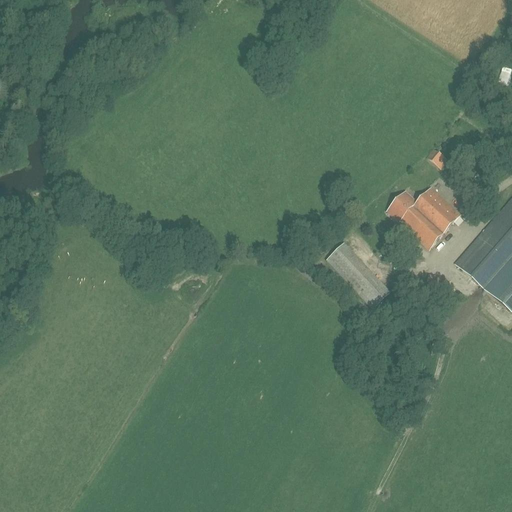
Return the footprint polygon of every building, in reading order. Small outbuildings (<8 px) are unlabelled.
[(434,152),(427,160),(440,171),(447,163),(434,152)] [(402,197),(444,235),(460,218),(430,191),(417,205),(405,194),(402,197)] [(444,235),(402,197),(387,214),(428,252),(444,235)] [(511,315),(511,200),(455,266),(488,294),(511,315)] [(326,263),(372,313),(390,296),(344,246),(326,263)] [(426,291),(441,294),(444,280),(428,277),(426,291)]
